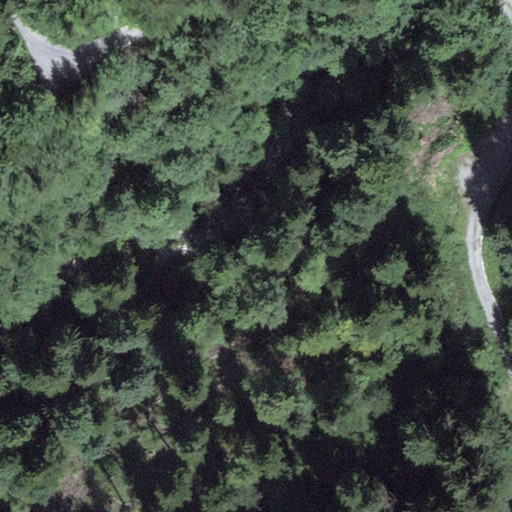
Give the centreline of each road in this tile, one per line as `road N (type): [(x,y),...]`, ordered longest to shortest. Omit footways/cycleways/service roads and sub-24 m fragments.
road 1 (track): [(511,134),(471,220),(485,297),(511,360)]
road 2 (track): [(17,0),(32,36),(79,51),(106,45),(188,0)]
